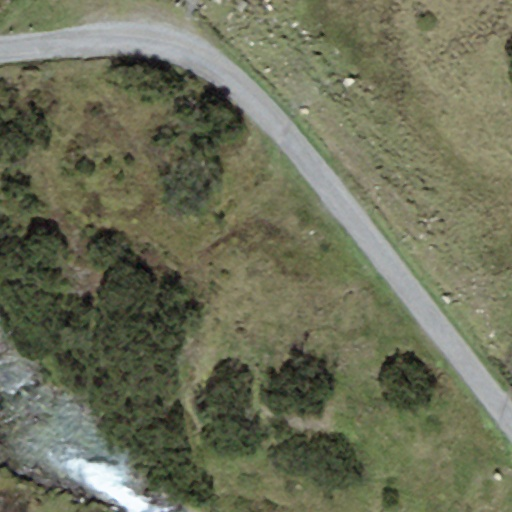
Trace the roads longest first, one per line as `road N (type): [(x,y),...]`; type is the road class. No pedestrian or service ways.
road 1 (track): [(511,412),(241,85),(183,46)]
road 2 (track): [(183,46),(131,35),(0,44)]
